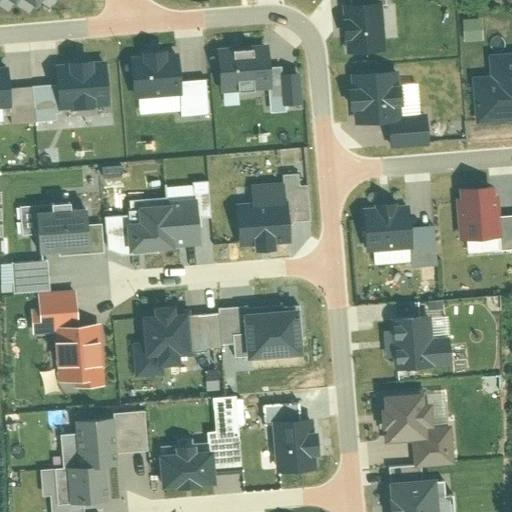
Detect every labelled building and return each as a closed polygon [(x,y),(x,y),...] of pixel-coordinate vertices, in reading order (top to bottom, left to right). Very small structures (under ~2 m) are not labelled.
[(38,0),(12,0),(32,11),(38,0)] [(383,0),(361,0),(345,2),(350,53),(388,49),(383,0)] [(479,38),(478,18),(459,19),(461,40),(479,38)] [(270,43),(222,47),(227,95),(274,91),(270,43)] [(511,44),(487,47),(489,70),(471,72),(476,116),(511,111),(511,44)] [(178,53),(134,57),(138,97),(182,92),(181,80),(178,53)] [(104,58),(58,62),(62,105),(108,101),(104,58)] [(11,65),(0,65),(0,106),(14,105),(13,87),(11,65)] [(416,112),(414,82),(395,83),(394,67),(340,71),(343,110),(350,109),(351,122),(382,120),(384,147),(426,144),(424,112),(416,112)] [(184,113),(210,110),(207,77),(181,80),(182,92),(184,113)] [(16,122),(37,120),(33,85),(13,87),(14,105),(16,122)] [(227,204),(230,248),(268,246),(268,243),(288,242),(287,214),(303,213),(301,171),(278,172),(278,181),(237,183),(238,203),(227,204)] [(121,251),(200,245),(198,216),(209,215),(206,180),(161,184),(162,197),(125,200),(126,214),(102,216),(103,226),(119,224),(121,251)] [(499,183),(453,187),(459,245),(504,241),(499,183)] [(21,205),(25,254),(101,248),(99,222),(85,223),(84,200),(21,205)] [(412,204),(365,208),(369,251),(416,246),(414,225),(412,204)] [(418,265),(439,263),(435,223),(414,225),(416,246),(418,265)] [(381,315),(386,369),(446,363),(440,300),(414,302),(415,312),(381,315)] [(219,313),(222,345),(233,345),(233,358),(299,354),(298,337),(300,338),(298,303),(278,304),(279,313),(247,315),(248,306),(218,308),(219,313)] [(158,315),(145,316),(147,341),(135,342),(139,377),(163,375),(162,366),(181,364),(180,353),(194,352),(194,348),(191,316),(191,312),(177,313),(176,306),(157,307),(158,315)] [(194,348),(222,345),(219,313),(191,316),(194,348)] [(102,321),(58,325),(63,380),(83,378),(84,388),(108,385),(102,321)] [(415,381),(376,384),(380,436),(420,432),(419,417),(428,416),(426,393),(416,393),(415,381)] [(312,470),(309,416),(268,418),(271,473),(312,470)] [(118,463),(114,418),(77,421),(82,467),(107,464),(118,463)] [(214,443),(163,448),(166,488),(218,483),(214,443)] [(82,467),(71,467),(74,500),(110,497),(107,464),(82,467)] [(432,511),(429,470),(383,473),(386,511),(432,511)]
